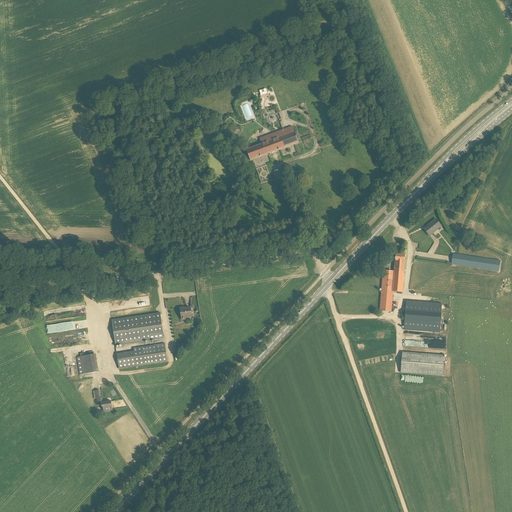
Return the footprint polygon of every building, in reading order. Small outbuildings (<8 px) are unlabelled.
[(265,143),(246,150),(250,161),(299,143),(293,127),(263,138),(265,143)] [(441,226),(436,220),(429,225),(430,226),(425,230),(430,237),(434,233),(433,232),(441,226)] [(424,250),(418,249),(417,259),(499,272),(501,262),(424,250)] [(405,256),(396,255),(395,263),(400,264),(400,262),(405,263),(405,256)] [(395,263),(395,271),(383,271),(380,311),(391,312),(392,292),(402,293),(405,263),(400,262),(400,264),(395,263)] [(450,310),(445,309),(445,314),(441,314),(442,303),(406,301),(404,330),(440,333),(441,323),(449,323),(450,310)] [(185,309),(181,309),(182,321),(186,320),(186,318),(193,317),(192,309),(185,310),(185,309)] [(160,313),(112,320),(116,345),(164,338),(160,313)] [(134,352),(117,354),(119,369),(168,363),(166,345),(134,349),(134,352)] [(79,375),(100,372),(97,354),(94,354),(93,351),(80,353),(81,356),(77,357),(79,375)] [(444,356),(403,352),(401,374),(442,376),(444,356)] [(98,406),(101,405),(101,407),(102,407),(103,412),(109,411),(109,410),(112,409),(111,401),(101,403),(99,390),(94,391),(96,399),(97,399),(97,401),(98,403),(98,406)]
